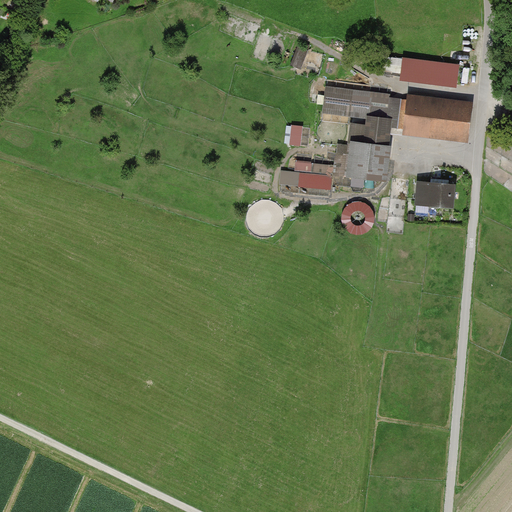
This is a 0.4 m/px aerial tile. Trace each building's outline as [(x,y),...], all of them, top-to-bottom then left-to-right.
[(304,67),(308,47),(300,45),(295,65),(304,67)] [(400,80),(455,87),(458,65),(402,59),(400,80)] [(466,137),(469,105),(325,89),(322,121),(351,125),(345,178),(385,182),(391,129),(466,137)] [(290,143),(302,144),(304,124),(293,123),(290,143)] [(283,194),(329,199),(331,177),(285,173),(283,194)] [(416,205),(451,208),(453,187),(417,184),(416,205)]
